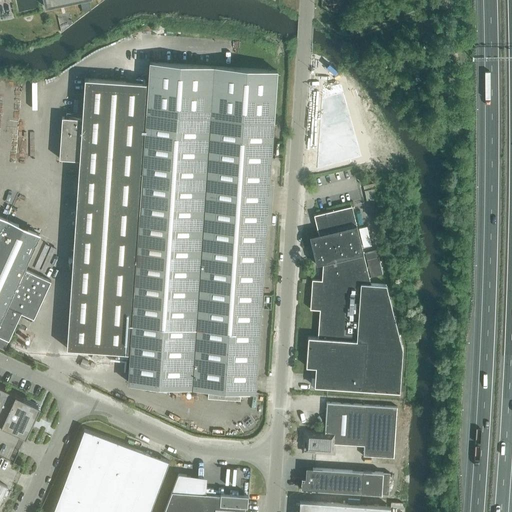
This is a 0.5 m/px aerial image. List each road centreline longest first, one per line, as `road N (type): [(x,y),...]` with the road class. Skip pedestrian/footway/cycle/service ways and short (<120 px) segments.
road 1 (motorway): [(486,0),(488,214),(474,511)]
road 2 (unclassified): [(278,456),(307,0)]
road 3 (unclassified): [(278,456),(181,444),(77,397)]
road 4 (motorway): [(501,511),(511,331)]
road 5 (unclassified): [(24,511),(77,397)]
